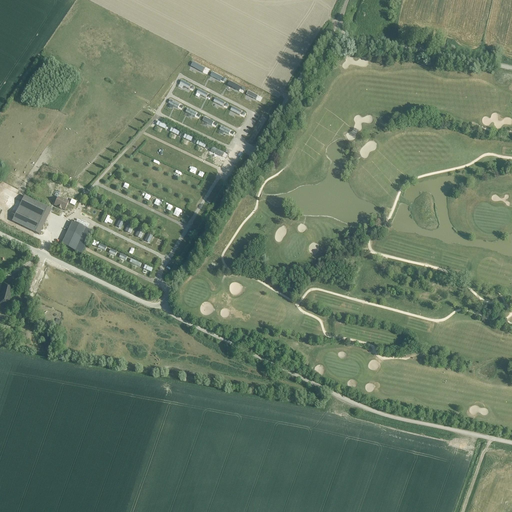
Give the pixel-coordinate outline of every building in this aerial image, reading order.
[(24,195),(19,207),(12,222),(39,235),(45,223),(40,221),(47,206),(24,195)] [(57,199),(54,205),(57,207),(57,208),(61,210),(61,209),(65,211),(68,203),(65,201),(64,202),(57,199)] [(77,219),(75,223),(87,229),(88,225),(77,219)] [(91,232),(72,223),(61,246),(81,255),(91,232)] [(3,283),(0,296),(0,305),(8,307),(13,286),(3,283)]
